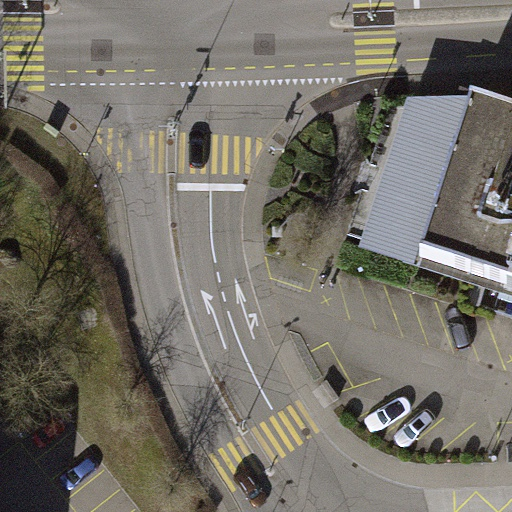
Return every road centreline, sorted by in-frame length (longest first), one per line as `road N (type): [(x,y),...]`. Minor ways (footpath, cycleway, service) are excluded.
road 1 (residential): [(301,511),(260,450),(193,311),(174,200),(200,14)]
road 2 (secondary): [(511,10),(200,14)]
road 3 (secondary): [(200,14),(0,6)]
